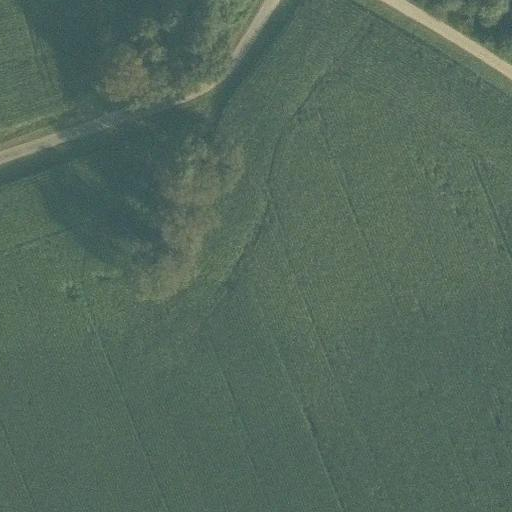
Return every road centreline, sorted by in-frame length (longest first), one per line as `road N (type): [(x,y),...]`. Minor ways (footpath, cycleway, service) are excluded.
road 1 (unclassified): [(0,157),(199,90),(237,60),(270,0)]
road 2 (unclassified): [(511,73),(390,0)]
